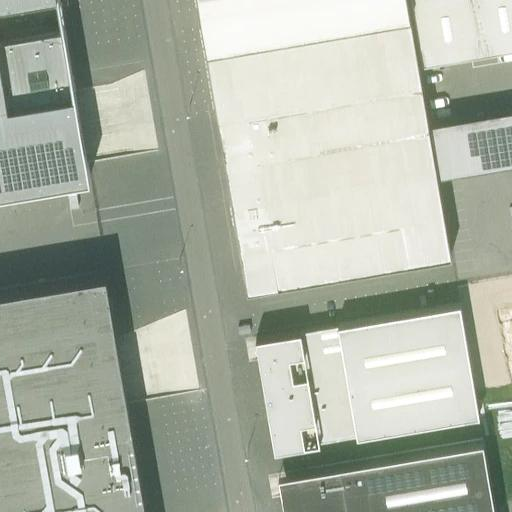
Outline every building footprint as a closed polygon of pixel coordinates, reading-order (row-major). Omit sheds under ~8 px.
[(0,0),(0,191),(90,177),(88,163),(87,163),(75,91),(75,90),(65,29),(0,40),(0,0)] [(511,0),(410,0),(422,65),(511,49),(511,0)] [(410,14),(207,49),(218,117),(229,183),(230,187),(234,186),(236,198),(232,199),(247,289),(451,255),(410,14)] [(511,163),(511,109),(429,123),(438,176),(511,163)] [(0,511),(146,511),(117,338),(106,272),(0,289),(0,511)] [(460,303),(337,324),(255,338),(274,450),(319,442),(319,441),(356,434),(356,436),(479,415),(460,303)] [(511,407),(479,413),(495,504),(511,500),(511,407)] [(495,511),(483,439),(304,470),(278,474),(284,511),(495,511)]
